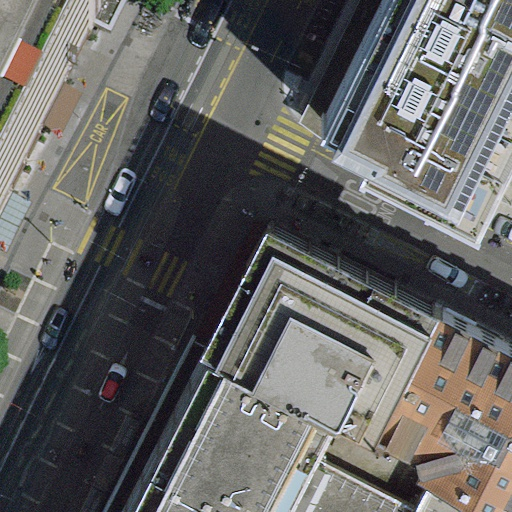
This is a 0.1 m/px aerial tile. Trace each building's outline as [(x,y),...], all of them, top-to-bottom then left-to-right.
[(0,0),(0,221),(93,37),(19,0),(0,0)] [(111,0),(19,0),(93,37),(111,0)] [(365,156),(480,212),(511,146),(511,0),(383,0),(376,15),(327,114),(375,137),(365,156)] [(337,402),(378,423),(438,303),(274,218),(244,276),(211,339),(337,402)] [(426,462),(436,468),(511,505),(511,338),(438,303),(378,423),(421,444),(426,462)] [(281,511),(311,454),(337,402),(211,339),(155,449),(124,511),(281,511)] [(416,511),(419,506),(311,454),(281,511),(416,511)] [(419,506),(416,511),(511,511),(511,505),(436,468),(419,506)]
